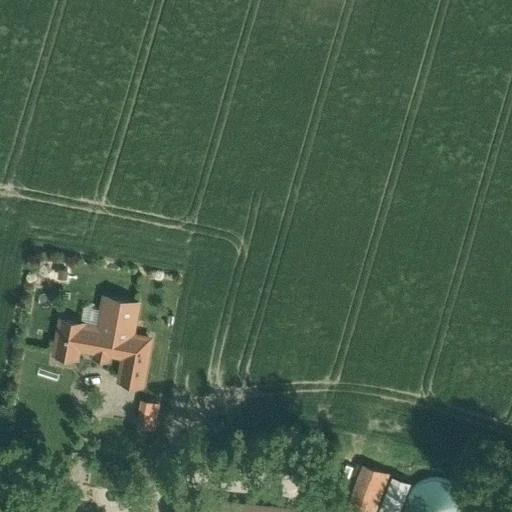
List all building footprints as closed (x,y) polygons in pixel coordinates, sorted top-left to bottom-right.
[(60,313),(53,353),(77,358),(79,345),(95,348),(94,355),(110,358),(110,354),(123,356),(118,379),(143,384),(152,332),(139,329),(145,297),(104,290),(99,320),(60,313)] [(157,426),(161,402),(141,399),(138,422),(157,426)] [(363,464),(346,507),(359,511),(374,511),(390,475),(363,464)] [(459,487),(451,480),(442,476),(432,476),(423,479),(415,484),(409,493),(406,502),(407,511),(406,511),(464,511),(465,504),(463,495),(459,487)] [(181,498),(180,511),(294,511),(295,504),(181,498)]
